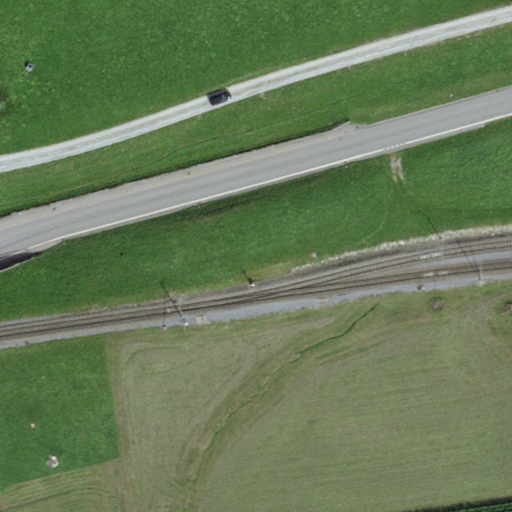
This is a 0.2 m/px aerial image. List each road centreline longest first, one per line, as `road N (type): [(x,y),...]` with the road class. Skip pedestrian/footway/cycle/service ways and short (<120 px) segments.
road 1 (track): [(0,163),(511,15)]
road 2 (tertiary): [(0,246),(511,101)]
road 3 (track): [(387,135),(407,187),(432,216),(511,209)]
